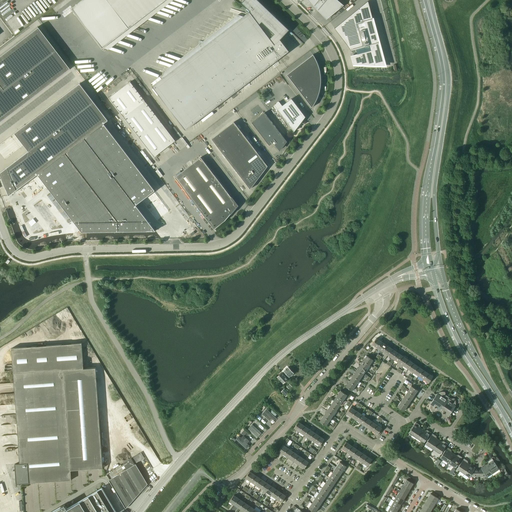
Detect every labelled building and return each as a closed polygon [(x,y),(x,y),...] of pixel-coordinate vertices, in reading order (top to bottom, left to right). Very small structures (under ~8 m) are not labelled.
[(82,0),(73,8),(103,48),(104,48),(108,49),(113,46),(114,42),(117,43),(118,39),(121,39),(123,35),(125,36),(127,32),(130,33),(131,28),(134,29),(136,25),(138,26),(140,22),(143,23),(144,19),(147,20),(148,15),(151,16),(153,12),(155,13),(157,9),(160,10),(161,6),(164,6),(166,2),(168,3),(169,0),(82,0)] [(152,86),(185,130),(289,51),(280,40),(289,30),(257,0),(247,0),(246,1),(243,1),(241,3),(247,8),(243,17),(238,15),(236,20),(233,19),(232,23),(229,22),(225,25),(223,29),(220,28),(219,33),(216,32),(215,36),(212,35),(210,39),(207,38),(206,42),(203,42),(195,48),(193,52),(190,51),(189,56),(186,55),(185,59),(182,58),(180,62),(177,61),(176,65),(173,64),(172,69),(169,68),(167,72),(165,71),(163,75),(164,77),(152,86)] [(337,0),(307,0),(326,19),(344,5),(337,0)] [(352,23),(334,28),(351,51),(356,49),(357,54),(351,56),(353,65),(364,65),(385,66),(368,1),(350,15),(352,23)] [(0,120),(69,69),(37,27),(0,55),(0,120)] [(287,75),(312,107),(314,104),(316,100),(318,97),(319,93),(320,89),(321,85),(321,81),(321,77),(320,72),(319,68),(318,65),(315,62),(316,62),(315,61),(316,60),(313,54),(287,75)] [(109,98),(154,157),(175,141),(130,82),(109,98)] [(29,151),(0,172),(0,173),(9,196),(38,174),(66,152),(104,123),(108,120),(80,83),(15,133),(29,151)] [(291,99),(277,110),(294,132),(305,117),(291,99)] [(275,144),(280,150),(286,142),(264,113),(252,122),(269,145),(272,143),(273,145),(275,144)] [(212,139),(250,189),(268,166),(234,122),(212,139)] [(104,123),(66,152),(118,221),(118,231),(156,231),(136,205),(155,190),(104,123)] [(66,152),(38,174),(82,232),(118,231),(118,221),(66,152)] [(175,177),(214,229),(225,221),(231,214),(238,205),(232,197),(231,197),(201,157),(175,177)] [(372,345),(377,348),(382,342),(376,338),(372,345)] [(377,348),(382,352),(387,345),(382,342),(377,348)] [(11,348),(21,484),(71,480),(70,470),(103,468),(96,368),(83,369),(82,343),(11,348)] [(382,352),(387,355),(392,349),(387,345),(382,352)] [(387,355),(393,359),(397,352),(392,349),(387,355)] [(393,359),(398,362),(402,356),(397,352),(393,359)] [(363,361),(369,365),(373,360),(367,355),(363,361)] [(398,362),(403,365),(407,359),(402,356),(398,362)] [(403,365),(408,369),(412,363),(407,359),(403,365)] [(360,366),(366,370),(369,365),(363,361),(360,366)] [(408,369),(413,372),(417,366),(412,363),(408,369)] [(356,371),(363,375),(366,370),(360,366),(356,371)] [(413,372),(418,376),(423,370),(417,366),(413,372)] [(284,371),(289,377),(293,373),(288,367),(284,371)] [(418,376),(423,379),(428,373),(423,370),(418,376)] [(353,376),(359,381),(363,375),(356,371),(353,376)] [(277,377),(283,383),(287,379),(281,373),(277,377)] [(423,379),(429,383),(433,377),(428,373),(423,379)] [(349,381),(356,386),(359,381),(353,376),(349,381)] [(346,387),(352,391),(356,386),(349,381),(346,387)] [(408,391),(414,396),(418,390),(411,386),(408,391)] [(337,396),(343,400),(347,395),(341,391),(337,396)] [(404,396),(411,401),(414,396),(408,391),(404,396)] [(434,399),(443,405),(448,397),(446,395),(445,392),(443,392),(441,392),(439,392),(437,393),(434,394),(435,396),(436,396),(434,399)] [(333,401),(340,405),(343,400),(337,396),(333,401)] [(401,401),(407,406),(411,401),(404,396),(401,401)] [(448,397),(443,405),(452,411),(454,408),(454,409),(456,408),(455,406),(455,403),(455,401),(455,400),(454,398),(451,398),(448,397)] [(434,411),(437,413),(439,410),(443,405),(434,399),(432,401),(431,401),(430,401),(430,404),(430,406),(430,407),(430,409),(431,410),(432,412),(434,411)] [(330,406),(336,410),(340,405),(333,401),(330,406)] [(397,407),(404,411),(407,406),(401,401),(397,407)] [(441,418),(442,418),(444,418),(446,418),(447,417),(448,416),(451,416),(451,414),(450,414),(452,411),(443,405),(439,410),(437,413),(440,415),(441,418)] [(327,411),(333,416),(336,410),(330,406),(327,411)] [(346,414),(352,417),(356,411),(351,407),(346,414)] [(266,410),(261,415),(271,424),(275,419),(266,410)] [(323,416),(329,421),(333,416),(327,411),(323,416)] [(352,417),(357,421),(361,414),(356,411),(352,417)] [(357,421),(362,424),(366,418),(361,414),(357,421)] [(319,422),(326,426),(329,421),(323,416),(319,422)] [(362,424),(367,427),(371,421),(366,418),(362,424)] [(367,427),(372,431),(377,425),(371,421),(367,427)] [(294,428),(299,432),(303,425),(298,422),(294,428)] [(409,433),(416,438),(419,434),(422,429),(419,427),(419,426),(420,425),(416,422),(415,424),(412,429),(409,433)] [(248,430),(257,439),(262,434),(252,425),(248,430)] [(299,432),(304,435),(309,429),(303,425),(299,432)] [(372,431),(378,435),(382,428),(377,425),(372,431)] [(304,435),(309,439),(314,432),(309,429),(304,435)] [(416,438),(424,443),(427,439),(430,434),(431,432),(427,430),(426,431),(425,431),(422,429),(419,434),(416,438)] [(309,439),(315,442),(319,436),(314,432),(309,439)] [(425,444),(433,449),(436,445),(439,440),(436,438),(436,437),(437,436),(433,433),(431,435),(428,440),(425,444)] [(237,440),(246,449),(252,444),(242,435),(237,440)] [(315,442),(320,446),(324,439),(319,436),(315,442)] [(433,449),(440,454),(443,450),(446,445),(447,443),(443,441),(443,442),(442,442),(439,440),(436,445),(433,449)] [(342,448),(347,452),(351,446),(346,442),(342,448)] [(278,451),(284,455),(288,448),(283,445),(278,451)] [(347,452),(352,455),(356,449),(351,446),(347,452)] [(440,458),(448,463),(451,458),(454,454),(451,452),(451,451),(451,450),(447,447),(446,449),(443,453),(440,458)] [(284,455),(289,458),(293,452),(288,448),(284,455)] [(352,455),(357,459),(361,452),(356,449),(352,455)] [(289,458),(294,462),(298,455),(293,452),(289,458)] [(357,459),(362,462),(367,456),(361,452),(357,459)] [(448,463),(455,468),(458,464),(461,459),(462,457),(458,454),(458,455),(456,456),(454,454),(451,458),(448,463)] [(294,462),(299,465),(303,459),(298,455),(294,462)] [(362,462),(367,466),(372,459),(367,456),(362,462)] [(467,470),(470,465),(468,463),(467,462),(468,461),(464,458),(463,460),(460,465),(457,469),(464,474),(467,470)] [(489,470),(492,474),(499,469),(496,465),(493,460),(492,458),(488,461),(489,462),(488,463),(486,465),(489,470)] [(299,465),(304,469),(309,462),(303,459),(299,465)] [(336,467),(343,471),(346,466),(340,462),(336,467)] [(109,480),(126,508),(147,484),(135,465),(109,480)] [(472,476),(478,476),(478,469),(475,469),(474,469),(475,468),(470,465),(467,470),(464,474),(469,477),(470,475),(472,476)] [(486,475),(487,477),(492,474),(489,470),(486,465),(481,468),(482,469),(481,469),(478,469),(478,476),(484,476),(486,475)] [(333,472),(339,477),(343,471),(336,467),(333,472)] [(245,478),(251,482),(255,475),(250,471),(245,478)] [(329,477),(336,482),(339,477),(333,472),(329,477)] [(251,482),(256,485),(260,479),(255,475),(251,482)] [(326,482),(332,487),(336,482),(329,477),(326,482)] [(256,485),(261,488),(265,482),(260,479),(256,485)] [(403,485),(410,489),(413,483),(407,479),(403,485)] [(261,488),(266,492),(270,485),(265,482),(261,488)] [(322,488),(329,492),(332,487),(326,482),(322,488)] [(266,492),(271,495),(275,489),(270,485),(266,492)] [(400,490),(407,494),(410,489),(403,485),(400,490)] [(116,511),(102,488),(68,508),(65,504),(51,511),(116,511)] [(319,493),(325,497),(329,492),(322,488),(319,493)] [(271,495),(276,499),(281,492),(275,489),(271,495)] [(397,495),(404,499),(407,494),(400,490),(397,495)] [(276,499),(281,502),(286,496),(281,492),(276,499)] [(315,498),(322,502),(325,497),(319,493),(315,498)] [(427,499),(435,503),(438,498),(431,493),(427,499)] [(229,502),(235,505),(239,499),(234,495),(229,502)] [(394,501),(401,505),(404,499),(397,495),(394,501)] [(312,503),(318,507),(322,502),(315,498),(312,503)] [(235,505),(240,509),(244,502),(239,499),(235,505)] [(424,504),(432,509),(435,503),(427,499),(424,504)] [(391,506),(397,510),(401,505),(394,501),(391,506)] [(240,509),(244,511),(249,506),(244,502),(240,509)] [(308,508),(313,511),(315,511),(318,507),(312,503),(308,508)]
